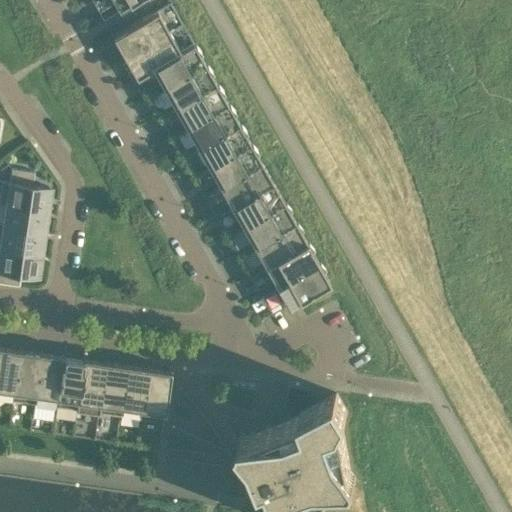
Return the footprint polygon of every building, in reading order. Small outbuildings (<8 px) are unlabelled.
[(111,34),(122,54),(181,21),(169,1),(111,34)] [(192,41),(181,21),(122,54),(134,74),(192,41)] [(192,41),(134,74),(135,75),(151,66),(161,84),(203,61),(192,41)] [(215,81),(203,61),(161,84),(173,104),(215,81)] [(215,81),(173,104),(184,124),(226,101),(215,81)] [(237,121),(226,101),(184,124),(196,144),(237,121)] [(207,164),(249,141),(237,121),(196,144),(207,164)] [(260,160),(249,141),(207,164),(218,184),(260,160)] [(230,204),(271,180),(260,160),(218,184),(230,204)] [(0,186),(0,201),(47,208),(47,205),(45,205),(48,186),(32,184),(34,171),(10,167),(8,180),(1,179),(0,186)] [(283,200),(271,180),(230,204),(241,224),(283,200)] [(252,244),(294,220),(283,200),(241,224),(252,244)] [(0,202),(5,203),(2,224),(43,230),(45,219),(43,218),(44,210),(46,210),(47,208),(0,201),(0,202)] [(305,240),(294,220),(252,244),(264,264),(305,240)] [(0,237),(0,245),(40,251),(42,240),(40,240),(41,231),(43,231),(43,230),(2,224),(0,237)] [(317,260),(305,240),(264,264),(275,284),(317,260)] [(0,245),(0,281),(18,284),(20,271),(37,273),(39,261),(37,261),(38,252),(40,253),(40,251),(0,245)] [(275,284),(286,304),(328,280),(317,260),(275,284)] [(0,344),(0,397),(11,399),(16,367),(18,347),(0,344)] [(18,347),(16,367),(11,399),(33,402),(37,371),(40,350),(18,347)] [(40,350),(37,371),(33,402),(54,405),(61,353),(40,350)] [(83,356),(61,353),(54,405),(76,408),(83,356)] [(97,411),(102,380),(105,359),(83,356),(76,408),(97,411)] [(105,359),(102,380),(97,411),(119,414),(123,383),(126,363),(105,359)] [(126,363),(123,383),(119,414),(140,417),(145,386),(148,366),(126,363)] [(148,366),(145,386),(140,417),(162,420),(166,389),(169,374),(169,369),(148,366)] [(300,414),(288,419),(250,433),(241,433),(238,438),(250,455),(271,511),(295,511),(334,484),(353,483),(356,478),(350,470),(341,422),(347,412),(336,392),(299,412),(300,414)]
